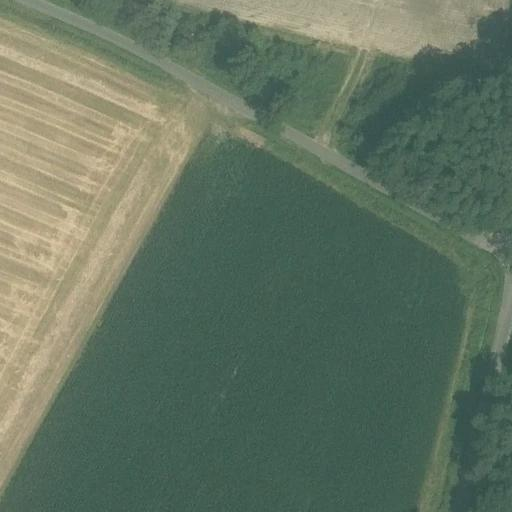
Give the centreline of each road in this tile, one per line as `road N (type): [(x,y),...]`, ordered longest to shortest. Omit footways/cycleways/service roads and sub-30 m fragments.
road 1 (unclassified): [(14,0),(100,35),(511,259)]
road 2 (unclassified): [(511,293),(453,511)]
